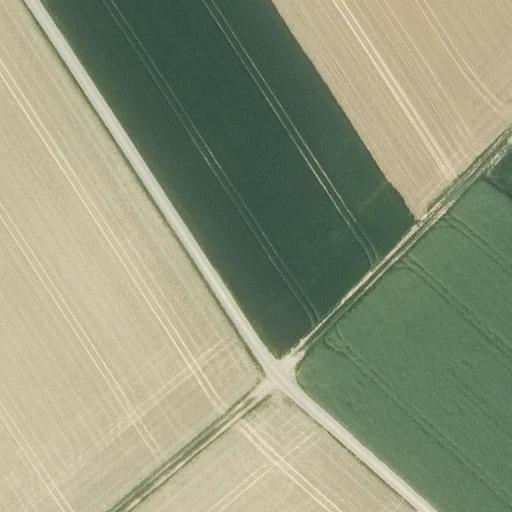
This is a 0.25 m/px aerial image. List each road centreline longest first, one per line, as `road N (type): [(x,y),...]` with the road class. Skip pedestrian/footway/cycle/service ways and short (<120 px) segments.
road 1 (track): [(428,511),(276,376),(34,0)]
road 2 (track): [(511,148),(128,511)]
